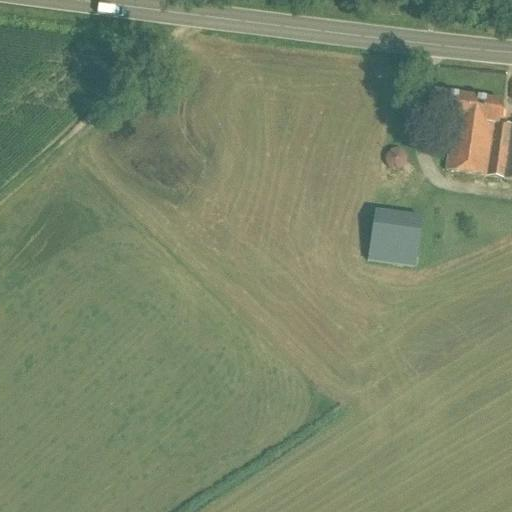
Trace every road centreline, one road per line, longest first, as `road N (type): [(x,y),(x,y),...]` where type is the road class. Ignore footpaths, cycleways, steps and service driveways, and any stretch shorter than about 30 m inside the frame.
road 1 (secondary): [(64,0),(511,53)]
road 2 (track): [(0,198),(199,17)]
